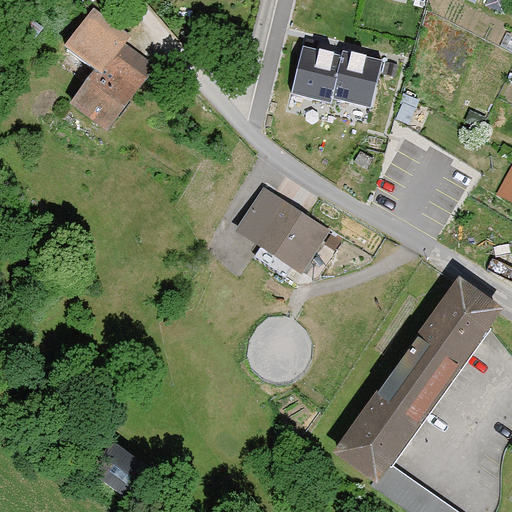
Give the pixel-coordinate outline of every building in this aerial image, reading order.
[(78,96),(117,128),(166,69),(135,43),(142,34),(103,2),(67,47),(97,72),(78,96)] [(292,97),(372,115),(383,67),(302,50),(292,97)] [(511,171),(501,193),(511,199),(511,171)] [(296,196),(263,238),(314,278),(347,236),(296,196)] [(462,281),(345,445),(394,480),(511,316),(462,281)] [(132,485),(150,471),(131,446),(113,460),(132,485)]
